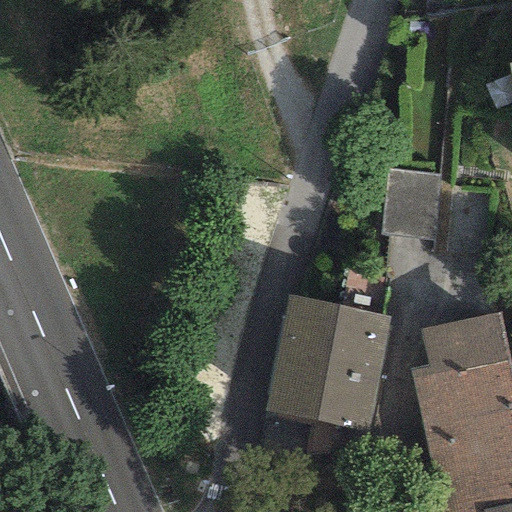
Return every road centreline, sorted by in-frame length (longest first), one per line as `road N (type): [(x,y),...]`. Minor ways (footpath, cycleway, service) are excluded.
road 1 (residential): [(220,511),(285,254),(362,0)]
road 2 (primary): [(110,511),(0,250)]
